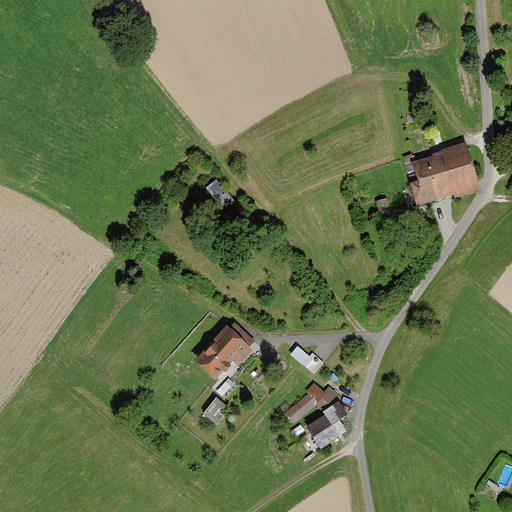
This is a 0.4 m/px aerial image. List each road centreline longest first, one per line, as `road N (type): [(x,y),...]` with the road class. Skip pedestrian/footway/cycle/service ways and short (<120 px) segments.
road 1 (unclassified): [(369,511),(359,411),(372,368),(489,177),(480,0)]
road 2 (track): [(249,331),(107,236),(0,188)]
road 3 (track): [(250,511),(329,460),(359,450)]
